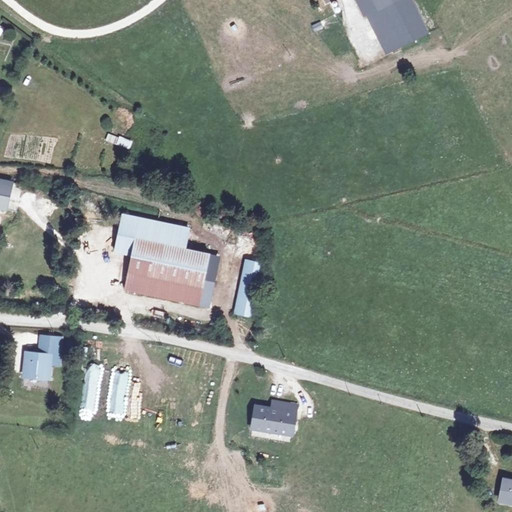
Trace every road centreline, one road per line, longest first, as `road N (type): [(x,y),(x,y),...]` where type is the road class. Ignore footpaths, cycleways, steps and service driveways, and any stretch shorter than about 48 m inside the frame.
road 1 (unclassified): [(511,430),(167,339),(0,320)]
road 2 (unclassified): [(7,0),(46,29),(78,33),(108,29),(161,0)]
